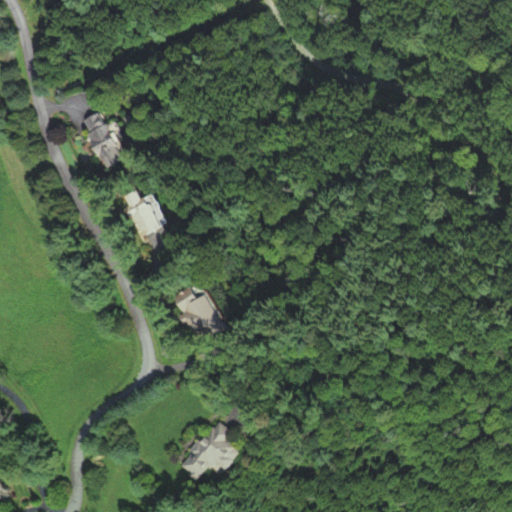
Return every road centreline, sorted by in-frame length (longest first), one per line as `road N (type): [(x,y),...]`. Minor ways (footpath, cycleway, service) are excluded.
road 1 (residential): [(9,0),(58,159),(127,287),(147,351),(143,377),(98,412),(81,437),(70,511)]
road 2 (residential): [(267,0),(318,63),(404,89)]
